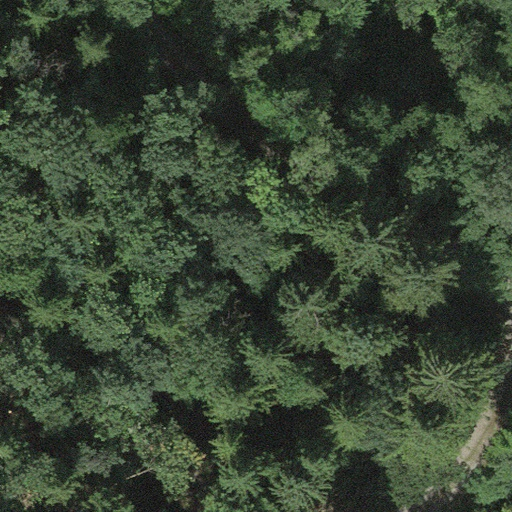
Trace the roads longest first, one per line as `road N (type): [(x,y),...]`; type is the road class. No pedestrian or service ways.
road 1 (track): [(116,0),(141,43),(215,128),(418,284),(511,292)]
road 2 (track): [(219,511),(159,474),(0,326)]
road 3 (track): [(511,374),(488,430),(424,511)]
